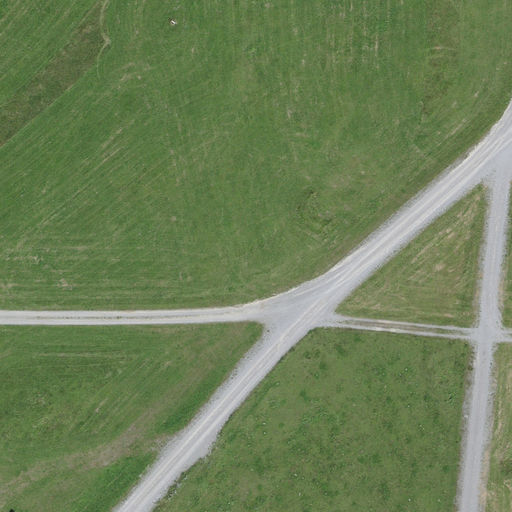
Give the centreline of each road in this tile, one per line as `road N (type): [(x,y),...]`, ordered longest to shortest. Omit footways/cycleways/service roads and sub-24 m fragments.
road 1 (track): [(511,132),(297,317),(130,511)]
road 2 (track): [(0,320),(279,315),(511,339)]
road 3 (track): [(499,144),(472,511)]
